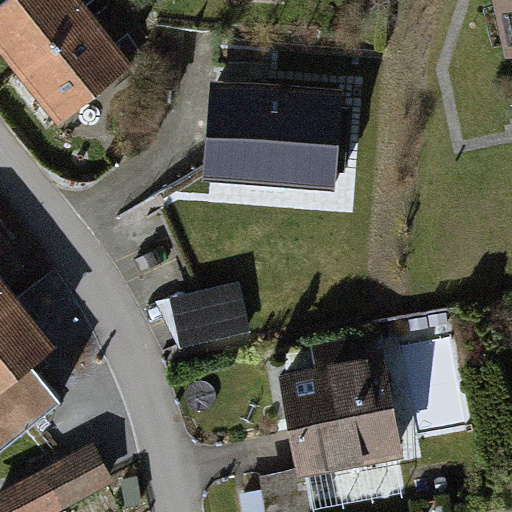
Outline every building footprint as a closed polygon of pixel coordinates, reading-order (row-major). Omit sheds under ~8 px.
[(3,0),(0,3),(0,38),(21,64),(89,10),(81,0),(3,0)] [(511,0),(503,0),(511,37),(511,0)] [(89,10),(21,64),(59,112),(127,58),(89,10)] [(212,69),(204,172),(337,182),(344,79),(212,69)] [(360,187),(361,96),(343,96),(342,187),(360,187)] [(0,302),(12,293),(0,277),(0,248),(8,242),(0,231),(0,302)] [(240,276),(155,291),(180,341),(252,328),(240,276)] [(12,293),(0,302),(0,445),(61,395),(29,356),(50,339),(12,293)] [(324,370),(286,378),(303,465),(398,447),(381,354),(355,359),(351,339),(319,345),(324,370)] [(93,445),(0,493),(0,496),(8,511),(43,511),(110,478),(93,445)]
